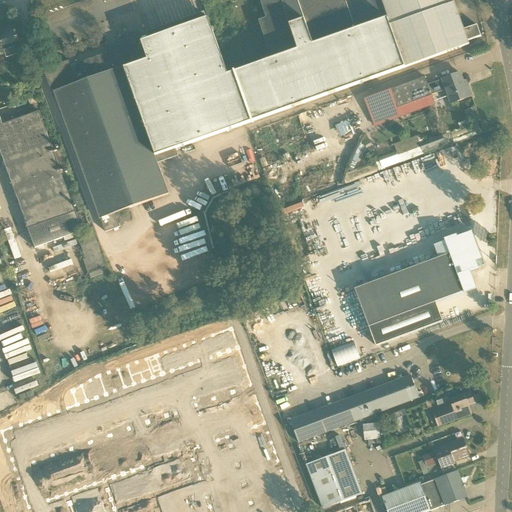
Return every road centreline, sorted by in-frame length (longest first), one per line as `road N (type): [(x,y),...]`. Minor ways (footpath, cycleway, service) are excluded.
road 1 (unknown): [(23,0),(94,227),(119,235),(135,225),(213,146)]
road 2 (unknown): [(510,320),(444,334),(310,392)]
road 3 (unclassified): [(500,511),(509,339)]
road 4 (unknown): [(0,194),(71,346)]
